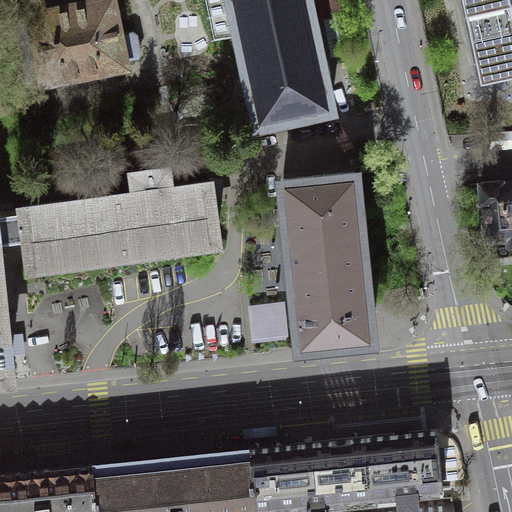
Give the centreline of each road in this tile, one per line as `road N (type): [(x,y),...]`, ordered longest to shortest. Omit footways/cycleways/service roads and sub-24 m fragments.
road 1 (primary): [(472,371),(0,421)]
road 2 (primary): [(425,165),(472,371)]
road 3 (primary): [(390,0),(425,165)]
road 4 (primary): [(472,371),(502,511)]
